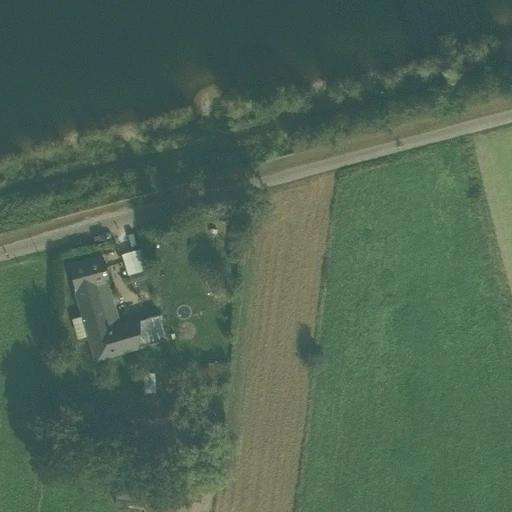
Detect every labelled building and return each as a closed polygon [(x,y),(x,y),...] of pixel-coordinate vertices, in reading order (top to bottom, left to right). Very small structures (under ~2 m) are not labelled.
[(124,251),(128,280),(145,278),(141,249),(124,251)] [(75,291),(104,283),(108,282),(100,257),(67,266),(75,291)] [(95,359),(134,347),(136,322),(116,327),(104,283),(75,291),(95,359)] [(159,315),(136,322),(134,347),(165,338),(159,315)] [(191,388),(208,388),(208,385),(221,385),(221,367),(191,368),(191,388)]
